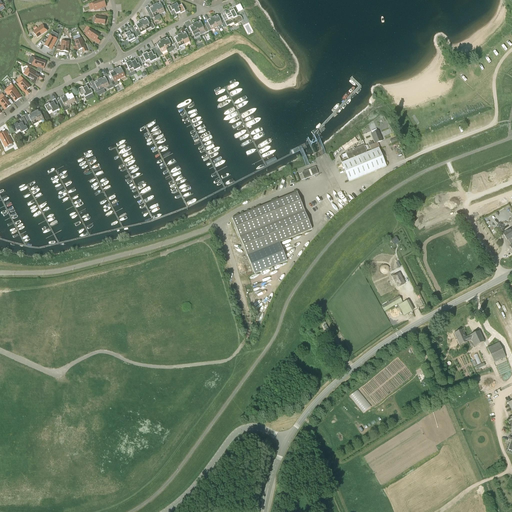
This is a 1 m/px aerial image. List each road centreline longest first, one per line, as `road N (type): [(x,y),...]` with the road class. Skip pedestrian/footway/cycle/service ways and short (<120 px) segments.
road 1 (unclassified): [(285,441),(370,352),(511,272)]
road 2 (track): [(241,345),(216,362),(152,367),(98,351),(48,371),(0,350)]
road 3 (unclassified): [(0,273),(62,270),(220,221)]
road 4 (unclassified): [(220,221),(328,174),(346,187),(407,160)]
road 5 (unclassified): [(285,441),(255,426),(239,430),(165,511)]
road 6 (unclassified): [(220,221),(250,323),(245,339)]
